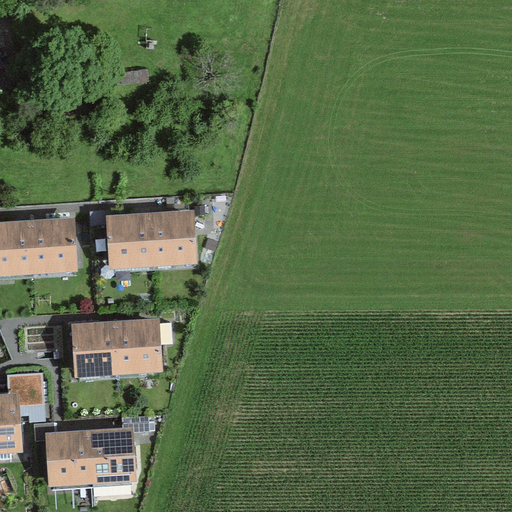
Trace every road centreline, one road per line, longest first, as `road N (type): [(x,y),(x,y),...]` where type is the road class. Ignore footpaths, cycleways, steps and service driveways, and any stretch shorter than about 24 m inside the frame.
road 1 (unknown): [(0,217),(225,203)]
road 2 (unknown): [(0,369),(16,357),(18,320),(144,313)]
